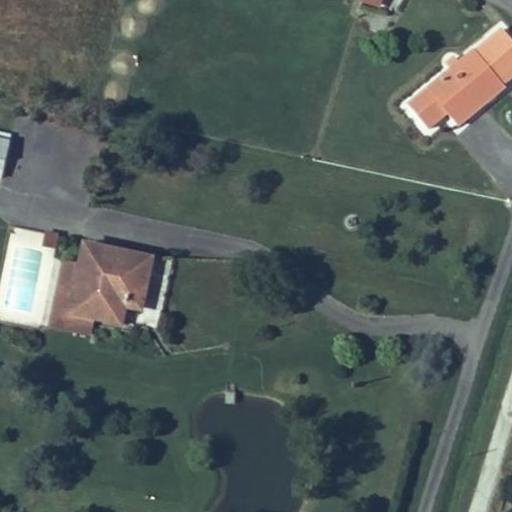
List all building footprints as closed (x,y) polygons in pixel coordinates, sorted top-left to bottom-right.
[(460,0),(436,25),(466,54),(491,29),(460,0)] [(434,24),(388,66),(408,88),(430,68),(444,80),(469,57),(466,54),(436,25),(434,24)] [(408,88),(388,66),(371,83),(394,107),(411,91),(423,102),(444,80),(430,68),(408,88)] [(56,243),(53,264),(76,269),(118,277),(126,238),(59,223),(56,243)] [(0,230),(0,253),(12,256),(16,233),(0,230)] [(40,238),(36,261),(53,264),(56,243),(40,238)] [(12,256),(0,253),(0,291),(6,293),(12,256)] [(53,264),(36,261),(28,304),(67,313),(70,299),(47,294),(53,264)] [(53,264),(47,294),(70,299),(86,302),(89,282),(106,285),(115,287),(118,277),(76,269),(53,264)] [(89,282),(86,302),(102,305),(106,285),(89,282)]
